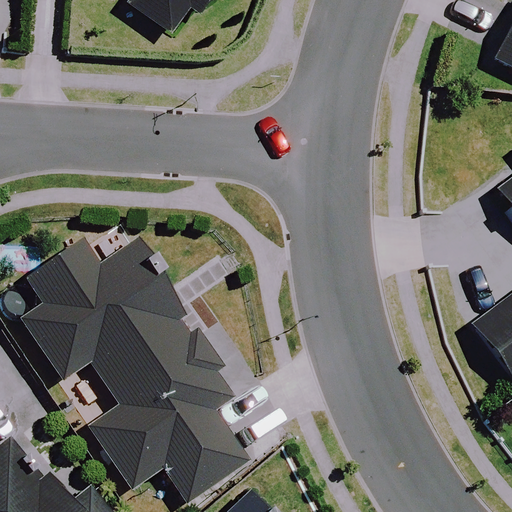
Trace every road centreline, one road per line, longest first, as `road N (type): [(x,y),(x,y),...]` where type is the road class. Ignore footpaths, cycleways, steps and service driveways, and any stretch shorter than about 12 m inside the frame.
road 1 (residential): [(434,511),(405,475),(355,367),(322,256),(318,149)]
road 2 (residential): [(318,149),(0,139)]
road 3 (residential): [(318,149),(351,0)]
